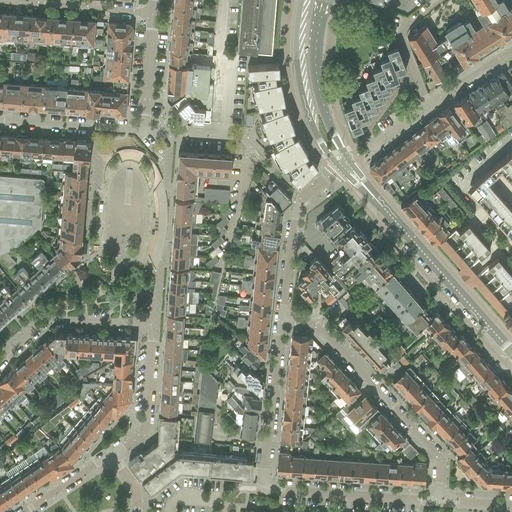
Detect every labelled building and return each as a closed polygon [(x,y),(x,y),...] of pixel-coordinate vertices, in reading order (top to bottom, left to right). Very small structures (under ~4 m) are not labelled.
[(174,0),(174,7),(195,8),(195,0),(174,0)] [(241,0),(237,46),(271,49),(274,0),(241,0)] [(362,0),(386,9),(389,0),(362,0)] [(408,36),(426,65),(436,59),(437,61),(439,59),(440,60),(456,50),(464,63),(476,55),(475,53),(498,38),(499,40),(505,37),(504,35),(509,32),(510,34),(511,32),(511,0),(474,0),(481,11),(477,13),(483,24),(474,29),(468,19),(463,23),(461,20),(445,31),(447,35),(436,43),(425,25),(408,36)] [(352,1),(351,8),(356,8),(356,10),(361,10),(360,11),(365,12),(365,13),(370,14),(369,15),(375,15),(376,8),(371,8),(371,7),(366,6),(367,5),(362,4),(362,3),(361,3),(357,2),(357,1),(352,1)] [(174,7),(173,18),(194,19),(195,8),(174,7)] [(5,39),(16,39),(18,15),(7,14),(5,39)] [(16,39),(27,40),(29,16),(18,15),(16,39)] [(27,40),(38,41),(40,17),(29,16),(27,40)] [(38,41),(48,42),(50,18),(40,17),(38,41)] [(48,42),(59,43),(61,19),(50,18),(48,42)] [(173,18),(172,29),(193,31),(194,19),(173,18)] [(59,43),(70,44),(72,20),(61,19),(59,43)] [(70,44),(81,45),(83,21),(72,20),(70,44)] [(81,45),(81,47),(85,47),(85,45),(90,45),(92,45),(94,21),(83,21),(81,45)] [(108,23),(107,34),(131,36),(132,27),(129,24),(108,23)] [(172,29),(171,40),(192,42),(193,31),(172,29)] [(107,34),(106,45),(130,47),(131,36),(107,34)] [(171,40),(170,51),(187,53),(191,53),(192,42),(171,40)] [(395,40),(392,41),(393,43),(385,46),(387,50),(395,73),(396,73),(406,69),(395,40)] [(106,45),(105,55),(129,57),(130,47),(106,45)] [(388,83),(389,83),(390,82),(399,79),(396,73),(395,73),(387,50),(385,51),(385,53),(378,55),(379,60),(388,83)] [(170,51),(169,63),(186,65),(187,53),(170,51)] [(26,53),(25,60),(36,61),(36,54),(26,53)] [(105,55),(104,66),(128,68),(129,57),(105,55)] [(436,59),(426,65),(425,66),(428,71),(428,72),(429,73),(430,73),(435,81),(440,78),(441,79),(444,77),(444,75),(446,74),(437,61),(436,59)] [(382,93),(383,92),(391,89),(389,83),(388,83),(379,60),(377,60),(378,62),(371,65),(372,69),(381,93),(382,93)] [(169,63),(166,95),(171,100),(173,98),(181,92),(190,85),(190,86),(208,108),(211,106),(211,100),(212,95),(213,84),(208,84),(210,67),(186,65),(169,63)] [(253,86),(256,97),(282,91),(280,80),(274,81),(273,74),(279,74),(279,64),(247,66),(247,76),(252,76),(253,80),(257,79),(258,85),(253,86)] [(128,68),(104,66),(103,76),(102,76),(102,78),(108,78),(108,81),(116,82),(116,83),(127,84),(128,68)] [(374,103),(375,102),(376,102),(384,99),(382,93),(381,93),(372,69),(370,70),(371,72),(363,75),(365,79),(374,103)] [(502,72),(480,86),(492,104),(493,104),(500,116),(498,117),(500,123),(503,128),(511,122),(511,103),(506,107),(501,99),(501,98),(508,93),(509,93),(511,90),(511,87),(502,72)] [(366,112),(367,112),(369,112),(377,109),(375,102),(374,103),(365,79),(363,80),(364,82),(356,85),(358,89),(366,112)] [(43,109),(54,110),(56,86),(56,84),(56,81),(45,80),(45,85),(43,109)] [(0,101),(0,105),(11,107),(12,83),(2,82),(0,101)] [(112,82),(112,88),(117,88),(121,88),(120,96),(116,95),(114,115),(122,116),(125,114),(127,89),(127,84),(116,83),(116,82),(112,82)] [(11,107),(21,108),(23,84),(12,83),(11,107)] [(21,108),(32,108),(34,84),(23,84),(21,108)] [(32,108),(43,109),(45,85),(34,84),(32,108)] [(56,86),(54,110),(65,111),(67,87),(67,85),(56,84),(56,86)] [(480,86),(468,94),(479,112),(480,112),(483,117),(486,116),(494,111),(490,105),(492,104),(480,86)] [(65,111),(76,112),(78,88),(67,87),(65,111)] [(76,112),(87,113),(88,89),(78,88),(76,112)] [(98,114),(114,115),(116,95),(120,96),(121,88),(112,88),(112,91),(100,90),(98,114)] [(87,113),(98,114),(100,90),(88,89),(87,113)] [(359,122),(360,122),(361,121),(370,118),(367,112),(366,112),(358,89),(356,90),(356,92),(349,95),(350,99),(359,122)] [(261,118),(265,128),(291,119),(287,108),(281,110),(279,103),(285,102),(282,91),(256,97),(259,112),(263,111),(265,116),(261,118)] [(176,101),(173,103),(184,117),(186,115),(187,117),(186,117),(186,118),(186,119),(186,120),(187,120),(187,121),(188,121),(189,121),(190,121),(190,120),(191,120),(191,119),(193,119),(193,121),(203,122),(210,122),(211,110),(194,108),(181,92),(173,98),(176,101)] [(452,104),(464,122),(467,126),(480,118),(478,115),(466,95),(452,104)] [(342,102),(341,102),(352,132),(353,132),(356,130),(361,128),(362,128),(361,124),(360,122),(359,122),(350,99),(348,99),(349,101),(342,104),(342,102)] [(438,114),(456,139),(457,140),(467,133),(469,131),(470,131),(467,126),(464,122),(452,104),(448,107),(438,114)] [(445,146),(446,147),(456,139),(438,114),(427,122),(445,146)] [(244,115),(243,126),(251,126),(252,116),(244,115)] [(273,148),(278,158),(302,145),(297,135),(292,138),(289,131),(295,129),(291,119),(265,128),(270,143),(274,141),(277,146),(273,148)] [(485,119),(475,125),(481,134),(477,137),(481,142),(485,139),(495,133),(485,119)] [(427,122),(417,130),(429,146),(433,143),(435,142),(440,149),(445,146),(427,122)] [(500,123),(494,127),(498,132),(503,128),(500,123)] [(417,130),(407,138),(425,161),(426,161),(427,162),(429,164),(433,161),(425,149),(429,146),(417,130)] [(0,139),(0,156),(9,157),(10,153),(11,136),(0,135),(0,139)] [(10,153),(20,154),(22,136),(17,136),(15,137),(11,136),(10,153)] [(20,154),(20,160),(30,161),(32,138),(27,138),(26,136),(22,136),(20,154)] [(32,138),(30,161),(41,162),(43,139),(32,138)] [(407,138),(397,145),(409,161),(413,158),(415,157),(421,165),(425,161),(407,138)] [(43,139),(41,162),(51,163),(52,157),(53,140),(43,139)] [(53,140),(52,157),(62,158),(64,139),(59,139),(58,140),(53,140)] [(64,139),(62,158),(73,158),(75,140),(64,139)] [(73,158),(72,170),(77,170),(76,172),(86,173),(86,171),(87,170),(90,144),(87,141),(75,140),(73,158)] [(302,145),(278,158),(286,171),(290,169),(293,174),(289,177),(299,187),(317,168),(311,160),(306,164),(302,158),(308,155),(302,145)] [(397,145),(387,153),(408,180),(413,177),(407,170),(413,165),(409,161),(397,145)] [(176,181),(176,184),(175,186),(176,186),(176,192),(175,192),(175,193),(194,194),(195,171),(230,174),(231,155),(230,156),(225,156),(225,155),(219,154),(219,155),(214,155),(214,154),(213,154),(213,155),(208,154),(208,153),(202,153),(202,154),(197,154),(197,153),(196,152),(196,153),(182,152),(180,152),(180,151),(179,151),(179,152),(178,152),(178,153),(179,153),(179,158),(178,158),(177,164),(178,164),(178,169),(177,169),(177,170),(178,170),(177,175),(176,175),(177,175),(177,181),(176,181)] [(493,167),(468,188),(477,198),(483,205),(485,207),(489,212),(489,211),(491,212),(504,201),(498,193),(488,182),(498,173),(501,171),(511,183),(511,154),(510,152),(493,167)] [(387,153),(376,161),(389,177),(392,181),(397,177),(398,177),(402,182),(406,182),(408,180),(387,153)] [(369,171),(383,186),(391,195),(394,192),(391,188),(385,180),(389,177),(376,161),(370,166),(369,171)] [(64,171),(63,183),(85,185),(86,180),(87,179),(87,174),(86,174),(86,173),(64,171)] [(0,174),(0,252),(16,247),(20,243),(38,227),(40,228),(40,225),(41,220),(43,191),(44,186),(44,181),(42,178),(0,174)] [(436,178),(432,182),(436,187),(441,184),(436,178)] [(265,189),(263,191),(281,209),(291,200),(271,179),(267,183),(272,189),(268,193),(265,189)] [(63,183),(62,194),(86,196),(86,191),(85,190),(85,185),(63,183)] [(174,210),(174,211),(196,212),(197,212),(201,202),(228,204),(229,190),(204,188),(204,198),(182,196),(182,200),(175,200),(174,200),(174,201),(175,201),(175,202),(174,202),(174,206),(175,206),(175,210),(174,210)] [(437,191),(446,202),(451,198),(442,188),(437,191)] [(281,209),(263,191),(259,221),(256,220),(255,227),(259,228),(257,238),(251,237),(250,245),(259,246),(259,247),(276,249),(282,210),(281,209)] [(408,200),(400,206),(409,216),(425,202),(421,197),(424,194),(420,191),(417,193),(408,200)] [(62,194),(62,204),(83,206),(84,201),(85,200),(86,196),(62,194)] [(451,198),(446,202),(454,210),(458,206),(451,198)] [(489,212),(511,238),(511,209),(504,201),(491,212),(489,211),(489,212)] [(417,225),(418,226),(434,213),(433,212),(434,212),(425,202),(409,216),(415,223),(416,222),(418,224),(417,225)] [(62,204),(61,215),(84,217),(84,212),(83,211),(83,206),(62,204)] [(323,234),(330,243),(332,241),(330,239),(341,230),(349,223),(349,219),(347,216),(344,216),(343,216),(341,214),(343,211),(337,204),(315,224),(321,230),(322,229),(325,232),(323,234)] [(219,214),(222,218),(223,219),(225,216),(232,211),(228,207),(219,214)] [(173,221),(173,222),(191,223),(195,223),(196,212),(174,211),(175,211),(174,216),(173,216),(173,220),(174,220),(174,221),(173,221)] [(418,226),(426,235),(446,217),(443,213),(438,217),(434,213),(418,226)] [(61,215),(60,226),(82,228),(82,223),(83,222),(84,217),(61,215)] [(223,219),(216,224),(220,229),(223,226),(229,221),(229,220),(225,216),(223,219)] [(446,217),(426,235),(433,244),(449,230),(445,225),(450,221),(446,217)] [(172,232),(190,234),(191,223),(173,222),(174,222),(174,223),(173,223),(172,227),(173,227),(173,232),(172,232)] [(439,243),(448,252),(473,230),(468,224),(458,232),(455,229),(446,237),(439,243)] [(60,226),(59,237),(82,239),(82,234),(81,232),(82,228),(60,226)] [(220,229),(214,234),(217,238),(220,236),(227,231),(223,226),(220,229)] [(330,261),(334,265),(365,237),(360,231),(357,233),(351,226),(343,233),(341,230),(330,239),(332,241),(330,243),(333,246),(340,240),(344,245),(337,251),(339,253),(330,261)] [(448,252),(456,261),(481,239),(473,230),(448,252)] [(42,231),(40,232),(51,245),(56,237),(47,235),(42,231)] [(197,234),(190,234),(172,232),(172,233),(173,233),(173,237),(172,237),(171,241),(172,241),(172,243),(171,243),(196,245),(197,234)] [(217,238),(211,244),(215,248),(217,246),(218,246),(224,240),(220,236),(217,238)] [(55,253),(53,255),(66,269),(68,267),(80,257),(81,254),(82,239),(59,237),(58,245),(55,248),(57,250),(57,251),(55,253)] [(331,267),(339,277),(374,247),(365,237),(334,265),(331,267)] [(464,271),(490,249),(481,239),(456,261),(464,271)] [(195,256),(196,245),(171,243),(172,243),(172,245),(171,245),(171,249),(172,249),(172,254),(171,254),(193,256),(195,256)] [(215,248),(208,253),(212,258),(215,256),(221,250),(218,246),(217,246),(215,248)] [(360,276),(378,260),(382,256),(374,247),(339,277),(348,286),(360,276)] [(244,255),(244,261),(275,264),(276,251),(255,249),(254,258),(251,257),(251,256),(244,255)] [(53,255),(48,259),(46,257),(47,257),(41,251),(36,255),(55,276),(59,273),(60,275),(66,269),(53,255)] [(7,252),(0,254),(0,259),(9,269),(16,263),(7,252)] [(193,256),(171,254),(172,254),(171,259),(170,259),(170,263),(171,263),(171,264),(170,264),(170,265),(171,265),(193,267),(193,256)] [(55,276),(36,255),(31,259),(39,267),(34,272),(45,285),(46,284),(48,284),(51,281),(50,280),(55,276)] [(212,258),(206,263),(209,268),(219,260),(218,260),(215,256),(212,258)] [(325,286),(332,293),(336,298),(342,293),(332,281),(329,284),(327,283),(329,281),(327,279),(331,275),(315,257),(308,263),(310,265),(308,267),(325,286)] [(474,282),(474,283),(480,289),(506,267),(497,257),(488,266),(478,274),(472,280),(474,282)] [(370,282),(374,286),(391,271),(385,264),(383,266),(378,260),(360,276),(368,285),(370,282)] [(478,260),(472,265),(478,272),(484,267),(478,260)] [(254,265),(253,274),(273,276),(275,264),(244,261),(243,265),(250,265),(250,264),(254,265)] [(45,285),(34,272),(29,276),(27,274),(28,273),(22,267),(18,271),(36,293),(40,289),(42,289),(45,287),(44,285),(45,285)] [(319,291),(325,286),(308,267),(302,273),(304,275),(297,281),(302,286),(300,288),(309,297),(314,292),(313,291),(316,288),(319,291)] [(480,289),(488,298),(511,277),(511,274),(506,267),(480,289)] [(169,279),(187,280),(189,280),(191,280),(193,279),(193,278),(194,278),(194,277),(194,276),(194,275),(194,274),(194,273),(193,272),(193,271),(192,271),(190,270),(187,269),(171,268),(170,268),(169,269),(170,269),(170,270),(169,270),(169,274),(170,274),(170,279),(169,279)] [(36,293),(18,271),(13,276),(18,282),(19,282),(20,284),(16,288),(27,301),(28,300),(29,301),(32,298),(31,297),(36,293)] [(211,271),(209,281),(214,282),(218,283),(220,273),(221,272),(211,271)] [(375,286),(386,299),(403,284),(391,271),(374,286),(374,287),(375,286)] [(242,280),(241,285),(272,289),(273,276),(253,274),(252,282),(248,282),(249,281),(242,280)] [(511,277),(488,298),(497,308),(511,294),(511,277)] [(168,289),(168,290),(186,291),(193,292),(194,292),(194,281),(187,280),(169,279),(170,279),(169,284),(168,284),(168,288),(169,288),(169,290),(168,289)] [(25,302),(27,301),(16,288),(11,292),(8,290),(9,289),(4,284),(0,287),(0,290),(6,297),(17,310),(22,306),(23,306),(26,303),(25,302)] [(403,284),(386,299),(397,311),(391,316),(394,319),(395,318),(396,320),(395,320),(400,326),(422,306),(403,284)] [(251,289),(250,299),(271,301),(272,289),(241,285),(241,290),(248,290),(248,289),(251,289)] [(167,300),(167,301),(189,302),(192,302),(193,292),(186,291),(168,290),(169,290),(169,292),(168,292),(167,296),(168,296),(168,300),(167,300)] [(336,298),(332,293),(324,300),(329,305),(336,298)] [(511,294),(497,308),(511,325),(511,294)] [(218,295),(216,303),(223,306),(226,296),(218,295)] [(17,310),(6,297),(0,301),(0,315),(4,321),(5,320),(6,320),(9,318),(9,317),(17,310)] [(342,297),(338,300),(346,308),(349,305),(342,297)] [(239,305),(239,310),(249,311),(269,313),(271,301),(250,299),(249,305),(246,305),(246,306),(239,305)] [(189,302),(167,301),(168,301),(168,306),(167,306),(166,310),(167,310),(167,311),(166,311),(167,312),(189,313),(189,302)] [(405,328),(411,334),(418,327),(433,314),(428,308),(425,310),(422,306),(400,326),(403,330),(405,328)] [(238,317),(237,323),(268,326),(269,313),(249,311),(248,319),(244,319),(244,318),(238,317)] [(418,327),(425,336),(443,320),(437,313),(434,313),(433,314),(418,327)] [(165,325),(165,326),(183,327),(183,316),(167,315),(166,315),(166,316),(167,316),(166,326),(165,325)] [(369,324),(368,324),(373,330),(374,329),(384,320),(379,315),(369,324)] [(355,341),(360,347),(373,335),(368,329),(366,331),(356,321),(353,325),(345,316),(337,322),(355,341)] [(218,319),(214,324),(219,329),(224,324),(218,319)] [(387,328),(391,333),(400,326),(395,320),(387,328)] [(431,338),(435,342),(451,328),(448,324),(446,324),(443,320),(425,336),(426,336),(429,340),(431,338)] [(247,327),(246,336),(267,338),(268,326),(237,323),(237,327),(244,328),(244,326),(247,327)] [(165,336),(164,337),(182,338),(183,327),(165,326),(166,326),(166,336),(165,336)] [(400,326),(391,333),(395,338),(404,331),(403,330),(400,326)] [(437,348),(441,352),(458,338),(455,334),(454,332),(451,328),(435,342),(439,347),(437,348)] [(45,341),(59,357),(59,356),(61,355),(64,353),(65,334),(54,333),(45,341)] [(71,356),(76,357),(77,335),(71,335),(71,334),(68,334),(67,335),(65,335),(65,334),(64,353),(64,352),(71,353),(71,356)] [(82,353),(89,354),(90,336),(88,336),(87,335),(84,335),(83,336),(77,335),(76,357),(82,357),(82,353)] [(95,358),(101,358),(102,337),(96,336),(95,336),(92,335),(91,336),(90,336),(89,354),(96,354),(95,358)] [(373,335),(360,347),(383,372),(390,365),(386,361),(382,356),(386,353),(377,343),(379,340),(373,335)] [(106,355),(113,356),(114,349),(114,338),(113,338),(112,337),(109,336),(108,337),(102,337),(101,358),(106,359),(106,355)] [(267,338),(246,336),(245,342),(260,356),(260,357),(265,357),(267,338)] [(291,338),(290,348),(311,350),(311,345),(308,344),(309,337),(293,336),(291,338)] [(458,338),(446,348),(447,350),(449,352),(448,354),(451,358),(468,343),(462,336),(460,336),(458,338)] [(121,350),(120,360),(132,360),(132,357),(133,355),(133,353),(132,352),(133,350),(134,350),(134,340),(133,338),(122,337),(122,338),(121,338),(120,337),(117,337),(116,338),(114,338),(114,349),(121,350)] [(164,347),(181,349),(182,338),(164,337),(165,337),(165,347),(164,347)] [(238,339),(234,343),(235,344),(244,352),(240,356),(244,360),(251,367),(253,367),(257,362),(257,360),(257,359),(258,357),(251,351),(249,348),(239,339),(238,339)] [(57,371),(65,364),(45,341),(36,349),(51,366),(57,371)] [(457,361),(461,365),(476,351),(473,347),(472,347),(468,343),(451,358),(455,363),(457,361)] [(163,358),(180,359),(186,360),(187,349),(181,349),(164,347),(164,348),(165,348),(164,358),(163,358)] [(290,348),(289,359),(310,361),(311,350),(290,348)] [(46,370),(51,366),(36,349),(27,357),(42,375),(47,371),(46,370)] [(460,381),(466,375),(483,360),(480,357),(480,355),(476,351),(461,365),(452,373),(460,381)] [(318,358),(316,359),(326,370),(320,376),(322,378),(323,379),(337,366),(336,365),(324,352),(321,354),(318,358)] [(403,356),(399,360),(405,366),(409,362),(403,356)] [(39,378),(42,375),(27,357),(17,366),(16,367),(15,367),(24,377),(25,376),(26,375),(33,383),(34,382),(34,381),(38,377),(39,378)] [(162,369),(179,370),(180,359),(163,358),(164,359),(163,369),(162,369)] [(289,359),(288,370),(308,372),(310,361),(289,359)] [(110,367),(109,372),(110,373),(113,373),(131,374),(131,368),(132,367),(133,364),(132,363),(132,360),(120,360),(120,361),(114,360),(113,367),(110,367)] [(237,364),(233,369),(236,372),(239,375),(253,388),(261,395),(262,380),(255,373),(250,368),(241,360),(241,361),(242,361),(238,365),(237,364)] [(471,377),(476,382),(491,368),(488,364),(486,364),(483,360),(466,375),(470,379),(471,377)] [(397,361),(393,365),(401,373),(404,369),(397,361)] [(89,362),(88,372),(94,369),(98,366),(98,363),(93,363),(89,362)] [(202,365),(201,376),(216,394),(217,381),(212,376),(207,369),(202,365)] [(212,365),(207,369),(212,376),(217,371),(212,365)] [(229,366),(225,370),(231,376),(236,372),(229,366)] [(322,380),(330,388),(345,374),(337,366),(323,379),(322,380)] [(392,381),(400,389),(416,374),(409,366),(392,381)] [(32,383),(33,383),(26,375),(25,376),(24,377),(15,367),(6,375),(21,392),(27,387),(27,388),(32,383)] [(432,367),(428,371),(432,375),(436,371),(432,367)] [(477,388),(481,392),(498,377),(495,373),(495,372),(491,368),(476,382),(479,386),(477,388)] [(76,369),(73,372),(79,379),(83,378),(82,376),(81,376),(77,370),(76,369)] [(161,379),(161,380),(179,381),(179,370),(162,369),(163,369),(162,379),(161,379)] [(288,370),(287,381),(307,383),(308,372),(288,370)] [(112,384),(112,385),(130,386),(130,384),(131,383),(132,380),(131,379),(131,374),(113,373),(110,373),(110,378),(113,378),(112,384)] [(330,388),(337,396),(352,382),(345,374),(330,388)] [(400,389),(407,397),(424,382),(416,374),(400,389)] [(6,375),(0,380),(0,385),(14,401),(16,404),(25,396),(21,392),(6,375)] [(201,376),(200,387),(215,404),(216,394),(201,376)] [(486,395),(490,399),(506,385),(503,381),(501,381),(498,377),(481,392),(485,396),(486,395)] [(161,390),(182,392),(183,381),(179,381),(161,380),(162,380),(162,390),(161,390)] [(287,381),(286,392),(306,394),(307,383),(287,381)] [(352,382),(337,396),(344,404),(360,390),(352,382)] [(407,397),(415,405),(431,390),(424,382),(407,397)] [(80,392),(83,394),(89,387),(92,387),(90,383),(81,383),(80,392)] [(112,385),(90,383),(92,387),(99,387),(106,393),(123,408),(130,400),(131,386),(130,386),(112,385)] [(10,404),(14,401),(0,385),(0,402),(5,408),(10,404)] [(500,406),(501,407),(511,397),(511,392),(510,390),(510,389),(506,385),(490,399),(489,401),(496,409),(500,405),(500,406)] [(196,415),(193,441),(209,443),(210,443),(215,404),(200,387),(197,411),(196,415)] [(243,409),(243,410),(258,412),(260,399),(251,397),(251,396),(250,396),(250,394),(248,393),(248,389),(235,387),(234,391),(241,394),(243,394),(241,403),(244,404),(243,409)] [(451,387),(447,391),(454,398),(458,395),(451,387)] [(160,401),(177,402),(181,403),(182,392),(161,390),(161,391),(162,391),(161,401),(160,401)] [(415,405),(422,413),(439,398),(431,390),(415,405)] [(286,392),(284,403),(305,405),(306,394),(286,392)] [(65,400),(58,393),(50,400),(56,408),(65,400)] [(100,395),(96,400),(114,416),(115,417),(123,408),(106,393),(103,398),(100,395)] [(470,394),(465,399),(469,403),(474,398),(470,394)] [(314,395),(313,403),(321,404),(319,396),(314,395)] [(346,412),(340,417),(348,425),(353,421),(361,429),(365,425),(365,426),(368,423),(380,412),(364,395),(346,412)] [(242,413),(241,423),(256,426),(258,412),(243,410),(231,396),(226,400),(237,412),(242,413)] [(507,417),(511,412),(511,397),(501,407),(497,411),(502,415),(503,413),(507,417)] [(422,413),(430,422),(446,406),(439,398),(422,413)] [(474,398),(469,403),(472,406),(477,402),(474,398)] [(76,399),(67,406),(70,408),(79,401),(76,399)] [(461,399),(457,403),(461,407),(466,403),(461,399)] [(96,400),(88,409),(106,425),(107,423),(110,423),(112,420),(112,419),(114,416),(96,400)] [(177,402),(160,401),(160,402),(161,402),(160,412),(159,411),(159,412),(160,412),(176,414),(177,402)] [(284,403),(283,414),(304,416),(307,416),(308,406),(305,406),(305,405),(284,403)] [(67,406),(58,413),(61,415),(61,416),(71,409),(70,408),(67,406)] [(430,422),(437,430),(454,414),(446,406),(430,422)] [(88,409),(81,417),(99,433),(100,432),(102,432),(105,429),(104,427),(106,425),(88,409)] [(484,411),(480,416),(483,419),(488,415),(484,411)] [(58,412),(49,420),(54,424),(55,425),(63,417),(61,416),(61,415),(58,413),(58,412)] [(365,426),(373,434),(388,420),(380,412),(368,423),(365,426)] [(256,426),(241,423),(237,423),(228,413),(223,417),(239,435),(255,437),(256,426)] [(283,414),(282,424),(303,427),(304,416),(283,414)] [(437,430),(445,438),(461,422),(454,414),(437,430)] [(138,454),(129,461),(129,462),(136,471),(137,471),(140,476),(142,479),(152,493),(181,471),(251,477),(252,460),(176,453),(174,451),(176,417),(172,417),(159,416),(157,441),(142,453),(139,455),(138,454)] [(489,416),(484,421),(485,421),(489,426),(494,421),(490,417),(489,416)] [(81,417),(73,426),(91,442),(92,441),(95,440),(97,438),(97,436),(99,433),(81,417)] [(41,426),(40,427),(46,431),(54,424),(49,420),(41,426)] [(380,442),(394,429),(392,427),(392,425),(388,420),(373,434),(380,442)] [(30,421),(24,427),(27,430),(34,424),(30,421)] [(445,438),(452,446),(469,431),(461,422),(445,438)] [(303,427),(282,424),(281,436),(301,439),(303,427)] [(73,426),(66,435),(84,450),(85,449),(87,449),(90,446),(89,444),(91,442),(73,426)] [(22,428),(14,435),(17,438),(23,433),(25,431),(22,428)] [(38,428),(33,433),(37,438),(43,433),(44,433),(38,428)] [(318,429),(310,436),(317,443),(324,437),(318,429)] [(377,445),(374,448),(383,449),(388,445),(388,446),(390,448),(398,441),(399,443),(404,448),(409,443),(398,431),(396,431),(394,429),(380,442),(377,445)] [(452,446),(460,454),(472,443),(476,439),(469,431),(452,446)] [(363,439),(358,433),(351,438),(359,442),(363,439)] [(14,434),(8,438),(12,442),(17,438),(14,435),(14,434)] [(61,446),(60,447),(75,460),(76,459),(77,458),(80,458),(82,455),(81,453),(84,450),(66,435),(59,443),(61,445),(61,446)] [(52,452),(49,454),(61,472),(73,465),(72,463),(74,462),(75,460),(60,447),(56,443),(49,447),(52,452)] [(403,449),(402,450),(406,455),(407,453),(413,448),(409,443),(404,448),(403,448),(403,449)] [(457,457),(457,459),(463,466),(479,451),(474,446),(472,443),(460,454),(457,457)] [(407,453),(406,455),(410,459),(411,458),(417,452),(413,448),(407,453)] [(47,451),(38,457),(52,479),(61,472),(47,451)] [(463,466),(471,474),(484,461),(485,462),(487,459),(479,451),(463,466)] [(282,473),(290,474),(292,456),(291,456),(289,453),(279,453),(278,468),(277,469),(276,473),(278,474),(281,474),(282,473)] [(301,474),(302,474),(304,457),(292,456),(290,474),(295,474),(296,475),(300,475),(301,474)] [(38,457),(28,464),(41,484),(43,483),(44,484),(48,482),(47,480),(51,478),(51,479),(52,479),(38,457)] [(313,475),(314,475),(316,458),(304,457),(302,474),(307,475),(308,476),(312,476),(313,475)] [(325,476),(326,476),(328,459),(316,458),(314,475),(319,476),(320,477),(324,477),(325,476)] [(326,476),(338,477),(340,459),(328,459),(326,476)] [(345,478),(350,479),(352,460),(340,459),(338,477),(343,477),(345,478)] [(357,478),(363,479),(364,461),(352,460),(350,479),(356,479),(357,478)] [(369,480),(375,481),(376,462),(364,461),(363,479),(367,479),(369,480)] [(482,486),(489,486),(490,468),(487,468),(487,464),(485,462),(484,461),(471,474),(482,486)] [(382,480),(387,480),(388,463),(376,462),(375,481),(380,481),(382,480)] [(412,465),(411,482),(418,482),(420,484),(423,484),(424,483),(425,479),(424,478),(425,463),(415,462),(412,464),(412,465)] [(394,481),(399,481),(400,464),(388,463),(387,480),(388,480),(389,482),(392,482),(394,481)] [(496,487),(501,487),(503,463),(497,463),(497,465),(492,465),(492,468),(490,468),(489,486),(491,486),(492,487),(495,488),(496,487)] [(508,488),(511,488),(511,466),(509,466),(509,464),(503,463),(501,487),(507,487),(508,488)] [(28,464),(19,470),(32,490),(33,489),(35,490),(38,488),(38,486),(41,484),(28,464)] [(399,481),(411,482),(412,465),(412,464),(400,464),(399,481)] [(19,470),(9,477),(23,497),(24,496),(26,496),(29,494),(29,492),(32,490),(19,470)] [(9,477),(0,483),(13,503),(14,502),(16,503),(19,501),(20,499),(23,497),(9,477)] [(0,483),(0,503),(4,509),(8,507),(9,507),(13,505),(12,503),(13,503),(0,483)]
